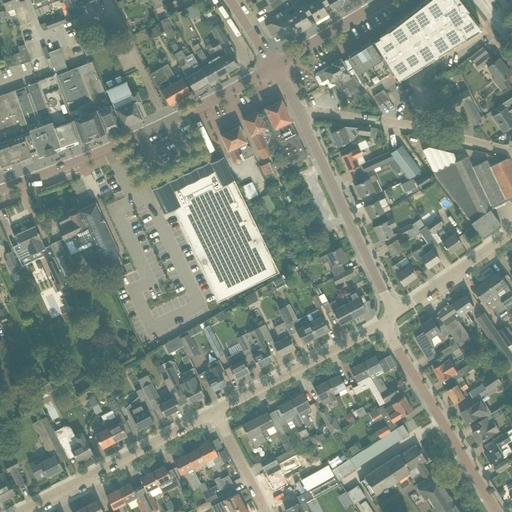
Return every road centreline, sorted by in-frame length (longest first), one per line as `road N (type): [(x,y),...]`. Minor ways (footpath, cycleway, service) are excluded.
road 1 (unclassified): [(273,67),(166,122),(0,189)]
road 2 (residential): [(18,511),(215,411)]
road 3 (residential): [(393,315),(300,117)]
road 4 (residential): [(496,511),(382,325)]
road 5 (residential): [(511,152),(400,124),(300,117)]
road 6 (residential): [(215,411),(382,325)]
road 7 (residential): [(393,315),(511,230)]
road 8 (unclassified): [(273,67),(383,0)]
